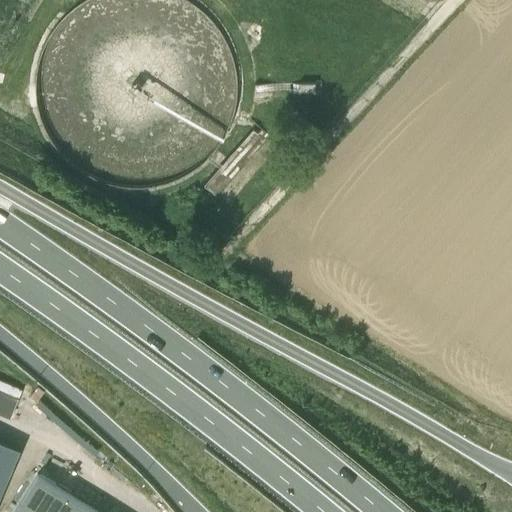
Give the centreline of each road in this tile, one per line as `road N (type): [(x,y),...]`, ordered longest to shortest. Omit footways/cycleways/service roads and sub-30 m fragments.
road 1 (trunk): [(511,477),(0,189)]
road 2 (trunk): [(379,511),(0,224)]
road 3 (trunk): [(0,270),(189,404),(321,511)]
road 4 (track): [(239,236),(456,0)]
road 5 (trunk): [(0,333),(196,511)]
